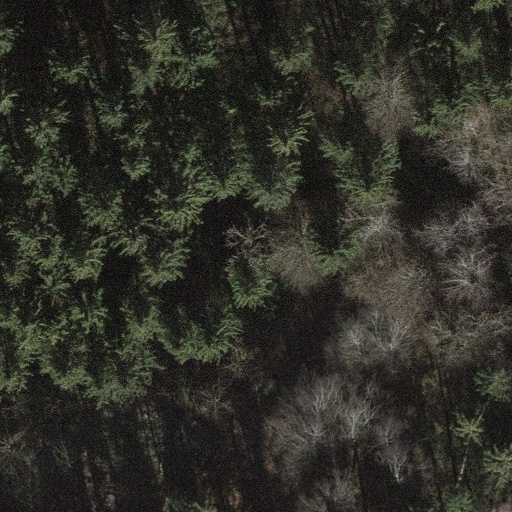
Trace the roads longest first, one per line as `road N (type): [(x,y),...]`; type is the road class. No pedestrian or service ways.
road 1 (track): [(0,367),(117,347),(224,312),(284,316)]
road 2 (track): [(301,511),(284,316)]
